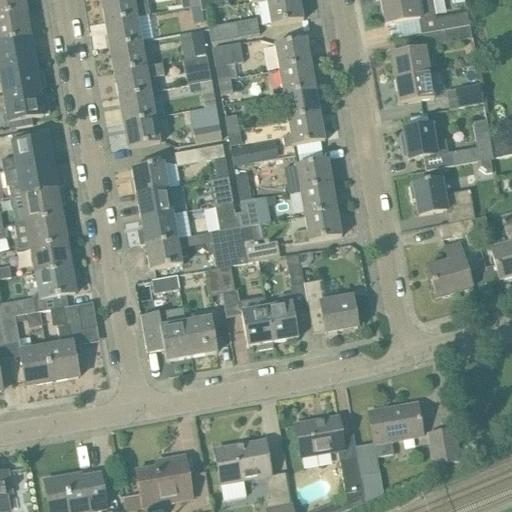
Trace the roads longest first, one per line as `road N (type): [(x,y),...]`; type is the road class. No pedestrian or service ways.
road 1 (residential): [(132,411),(63,0)]
road 2 (residential): [(403,357),(344,0)]
road 3 (residential): [(132,411),(403,357)]
road 4 (residential): [(0,434),(132,411)]
